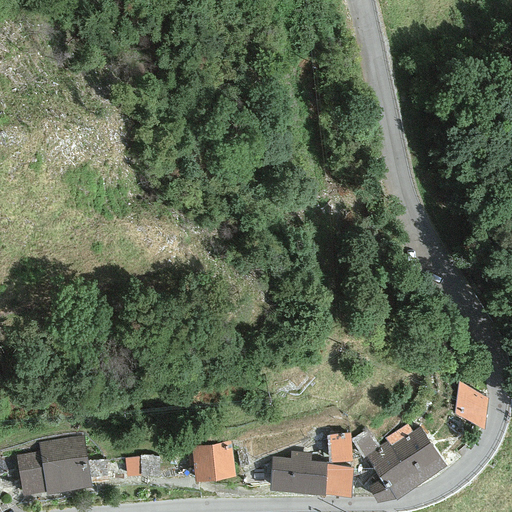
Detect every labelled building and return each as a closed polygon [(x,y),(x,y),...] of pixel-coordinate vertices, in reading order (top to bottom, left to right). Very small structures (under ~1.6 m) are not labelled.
[(487,398),(459,382),(454,413),(484,430),(487,398)] [(406,424),(384,437),(388,443),(365,456),(379,480),(367,487),(376,504),(382,503),(396,500),(445,466),(421,427),(411,433),(406,424)] [(326,435),(328,462),(352,461),(350,433),(326,435)] [(46,492),(46,495),(91,487),(82,435),(37,442),(39,452),(15,455),(22,496),(46,492)] [(230,441),(190,447),(195,482),(235,477),(230,441)] [(310,453),(289,451),(288,459),(271,457),(269,492),(324,496),(327,465),(327,463),(310,461),(310,453)] [(140,457),(123,459),(127,477),(140,475),(158,477),(159,457),(139,456),(140,457)] [(352,469),(327,465),(324,496),(349,498),(352,469)]
